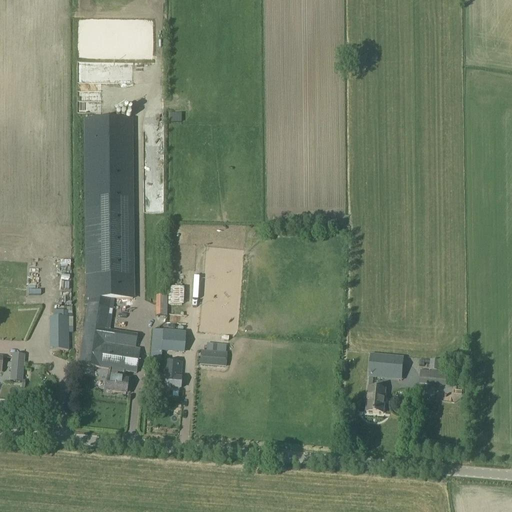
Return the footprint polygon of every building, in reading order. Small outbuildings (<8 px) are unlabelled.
[(74,141),(74,154),(119,153),(119,154),(129,154),(129,140),(74,141)] [(140,150),(141,158),(155,157),(154,149),(140,150)] [(203,283),(202,290),(235,291),(236,276),(218,276),(217,284),(203,283)] [(155,297),(155,317),(166,317),(166,297),(155,297)] [(88,307),(79,365),(111,370),(110,378),(113,378),(113,380),(106,380),(105,393),(126,395),(127,382),(122,381),(123,372),(136,374),(140,351),(135,350),(137,338),(106,334),(111,303),(98,301),(97,308),(88,307)] [(182,310),(182,301),(170,301),(170,310),(182,310)] [(67,317),(50,318),(51,350),(68,350),(67,343),(71,343),(71,336),(67,336),(67,317)] [(219,335),(234,336),(234,330),(235,330),(236,323),(217,323),(217,330),(219,330),(219,335)] [(162,353),(184,354),(185,334),(153,332),(150,362),(161,362),(162,353)] [(204,343),(214,344),(215,336),(204,335),(204,343)] [(201,352),(200,366),(224,368),(225,355),(201,352)] [(12,355),(9,382),(22,383),(24,356),(12,355)] [(370,356),(367,379),(401,382),(403,358),(370,356)] [(439,362),(429,361),(429,371),(438,372),(439,362)] [(180,372),(181,364),(171,363),(163,363),(162,379),(160,379),(160,389),(179,390),(180,380),(182,380),(182,372),(180,372)] [(95,380),(95,372),(75,371),(75,379),(95,380)] [(420,373),(419,384),(445,386),(446,375),(420,373)] [(193,389),(192,396),(203,398),(204,391),(193,389)] [(368,389),(366,412),(383,414),(385,391),(368,389)]
